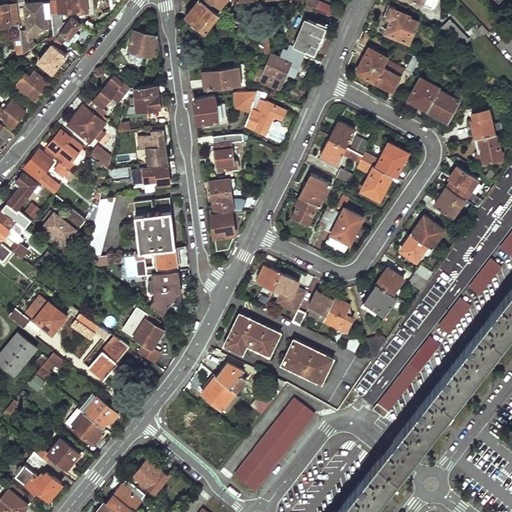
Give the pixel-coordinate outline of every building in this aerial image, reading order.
[(54,26),(50,0),(38,0),(35,0),(26,1),(28,28),(21,29),(24,52),(35,46),(30,39),(30,34),(39,33),(38,28),(54,26)] [(54,31),(63,29),(67,24),(66,21),(63,21),(63,10),(79,9),(79,13),(88,12),(86,0),(50,0),(54,26),(54,31)] [(221,12),(205,0),(198,0),(187,14),(194,20),(191,24),(203,34),(221,12)] [(205,0),(221,12),(230,0),(205,0)] [(306,0),(307,3),(331,14),(333,6),(319,0),(306,0)] [(0,26),(18,24),(16,4),(0,5),(0,26)] [(387,25),(384,31),(408,42),(418,21),(410,17),(410,15),(389,7),(385,16),(389,18),(387,25)] [(65,42),(68,44),(78,33),(84,25),(74,16),(67,24),(63,29),(57,36),(65,42)] [(294,44),(316,53),(322,38),(320,38),(322,31),(325,25),(308,18),(303,30),(301,29),(294,44)] [(439,31),(455,44),(461,49),(468,40),(449,19),(439,31)] [(145,52),(152,54),(156,35),(134,29),(130,49),(132,49),(145,52)] [(57,36),(55,34),(49,37),(48,38),(53,42),(40,60),(53,71),(59,64),(68,53),(60,47),(65,42),(57,36)] [(264,52),(271,51),(270,39),(263,40),(264,52)] [(80,54),(83,50),(75,43),(71,47),(80,54)] [(455,44),(452,48),(458,53),(461,49),(455,44)] [(361,58),(358,64),(357,71),(362,76),(374,82),(383,66),(387,57),(368,47),(361,58)] [(452,48),(439,63),(445,68),(458,53),(452,48)] [(144,59),(145,52),(132,49),(130,56),(144,59)] [(300,56),(284,49),(280,57),(271,53),(263,74),(259,83),(278,91),(290,63),(296,66),(297,62),(300,56)] [(387,57),(383,66),(394,73),(398,66),(389,61),(390,59),(387,57)] [(15,58),(0,67),(0,72),(1,74),(19,63),(15,58)] [(411,58),(403,73),(411,77),(419,63),(411,58)] [(206,89),(240,83),(237,66),(203,72),(204,75),(206,89)] [(383,66),(374,82),(391,91),(400,76),(394,73),(383,66)] [(41,92),(50,81),(36,70),(31,76),(26,73),(16,86),(27,94),(28,92),(36,98),(41,92)] [(255,82),(259,83),(263,74),(259,72),(255,82)] [(125,81),(115,73),(103,88),(89,106),(102,116),(108,110),(104,106),(112,97),(118,102),(131,86),(125,81)] [(419,76),(408,98),(427,110),(439,88),(440,87),(419,76)] [(156,82),(131,86),(127,101),(137,99),(138,109),(161,105),(160,99),(159,92),(158,92),(156,82)] [(439,88),(427,110),(446,121),(458,99),(439,88)] [(238,107),(250,109),(254,97),(257,90),(236,92),(238,107)] [(219,118),(215,95),(195,97),(198,115),(199,122),(219,118)] [(250,109),(245,123),(267,132),(274,114),(283,119),(284,117),(287,109),(254,97),(250,109)] [(26,110),(12,98),(6,105),(12,110),(8,115),(5,112),(2,115),(5,118),(5,119),(13,126),(21,117),(26,110)] [(89,106),(85,102),(75,115),(69,124),(89,140),(94,135),(100,127),(106,119),(102,116),(89,106)] [(470,119),(474,137),(493,133),(487,109),(471,112),(472,119),(470,119)] [(332,128),(327,137),(345,145),(354,128),(337,119),(332,128)] [(119,129),(131,127),(130,120),(121,121),(119,129)] [(267,136),(282,141),(286,127),(272,122),(267,136)] [(105,131),(100,127),(94,135),(99,139),(105,131)] [(165,139),(163,127),(152,129),(153,133),(138,134),(140,147),(147,146),(149,163),(156,162),(167,161),(165,139)] [(84,143),(72,134),(71,136),(62,128),(53,139),(48,145),(49,146),(46,149),(60,161),(67,166),(79,150),(84,143)] [(242,131),(213,135),(215,154),(217,169),(240,166),(239,158),(235,158),(233,141),(244,140),(243,132),(242,131)] [(474,137),(477,151),(479,150),(482,162),(501,158),(495,133),(493,133),(474,137)] [(327,137),(319,153),(336,163),(345,145),(327,137)] [(362,138),(355,151),(362,154),(364,151),(369,141),(362,138)] [(379,159),(376,165),(391,174),(395,175),(407,152),(388,142),(379,159)] [(109,165),(112,155),(98,143),(92,151),(101,158),(109,164),(109,165)] [(32,158),(26,166),(40,177),(38,178),(53,190),(59,182),(45,170),(54,159),(40,148),(32,158)] [(360,157),(376,165),(379,159),(364,151),(362,154),(360,157)] [(371,169),(361,189),(379,199),(391,174),(376,165),(360,157),(356,165),(367,171),(369,168),(371,169)] [(101,158),(98,163),(105,168),(109,164),(101,158)] [(67,166),(60,161),(55,167),(64,175),(70,169),(67,166)] [(167,161),(156,162),(156,165),(145,166),(145,164),(133,166),(135,182),(158,179),(158,184),(170,182),(170,175),(167,161)] [(454,181),(450,188),(465,198),(477,207),(481,200),(467,190),(468,187),(466,185),(472,176),(456,165),(448,176),(454,181)] [(337,171),(334,176),(347,182),(352,173),(339,166),(337,171)] [(477,177),(490,187),(494,181),(474,167),(471,171),(477,177)] [(17,206),(18,207),(38,182),(24,171),(16,182),(20,185),(16,189),(9,200),(17,206)] [(305,183),(299,194),(318,204),(320,205),(331,183),(310,172),(305,183)] [(234,209),(230,177),(212,179),(213,192),(215,209),(234,209)] [(446,185),(433,204),(452,217),(465,198),(450,188),(446,185)] [(292,214),(291,215),(300,220),(301,217),(309,221),(318,204),(299,194),(295,203),(297,204),(292,214)] [(95,255),(99,254),(115,195),(100,197),(97,206),(93,222),(89,238),(85,250),(92,255),(95,255)] [(169,196),(134,200),(140,250),(144,249),(176,246),(175,235),(171,209),(169,196)] [(34,216),(41,206),(32,200),(25,210),(34,216)] [(18,207),(17,206),(15,208),(7,202),(4,207),(2,209),(26,226),(32,218),(18,207)] [(93,222),(97,206),(93,203),(86,217),(93,222)] [(44,222),(65,239),(70,233),(72,234),(74,232),(72,230),(75,227),(77,229),(86,217),(71,204),(62,216),(54,210),(50,207),(41,219),(45,221),(44,222)] [(323,206),(317,220),(326,225),(333,211),(323,206)] [(324,228),(331,232),(326,241),(344,250),(348,242),(349,242),(362,216),(343,206),(340,213),(334,209),(333,211),(326,225),(324,228)] [(0,237),(0,238),(21,255),(28,246),(22,242),(26,237),(21,233),(25,227),(2,209),(0,211),(0,234),(1,236),(0,237)] [(218,248),(229,246),(236,234),(233,214),(242,214),(241,209),(234,209),(215,209),(211,209),(214,228),(215,235),(216,235),(218,248)] [(423,214),(410,233),(427,245),(430,247),(444,228),(423,214)] [(78,233),(89,238),(93,222),(86,217),(78,233)] [(511,232),(501,246),(511,254),(511,252),(511,232)] [(410,233),(400,247),(410,254),(409,256),(415,261),(427,245),(410,233)] [(449,236),(438,252),(442,256),(454,239),(449,236)] [(176,246),(144,249),(145,256),(152,255),(153,265),(146,266),(147,275),(152,274),(163,273),(162,267),(178,265),(178,260),(176,246)] [(110,263),(108,253),(99,254),(95,255),(92,259),(98,264),(110,263)] [(492,258),(471,285),(481,293),(502,266),(492,258)] [(263,263),(255,280),(273,289),(281,272),(263,263)] [(414,272),(426,280),(431,272),(420,263),(414,272)] [(387,267),(376,283),(391,294),(402,278),(387,267)] [(163,273),(152,274),(153,280),(151,280),(153,291),(154,291),(155,298),(151,304),(164,313),(170,304),(181,303),(177,271),(163,273)] [(281,272),(273,289),(291,297),(293,294),(299,281),(281,272)] [(414,272),(408,281),(419,289),(426,280),(414,272)] [(299,281),(293,294),(300,298),(307,285),(299,281)] [(375,283),(362,301),(383,316),(396,297),(391,294),(376,283),(375,283)] [(316,289),(308,305),(311,306),(326,313),(334,297),(316,289)] [(511,291),(396,441),(416,457),(511,336),(511,291)] [(54,333),(68,315),(41,294),(27,311),(54,333)] [(326,313),(323,320),(345,331),(352,317),(344,313),(349,304),(334,297),(326,313)] [(461,297),(439,325),(450,333),(471,306),(461,297)] [(74,305),(69,311),(106,338),(112,331),(74,305)] [(25,327),(31,318),(16,306),(9,314),(25,327)] [(160,319),(140,306),(125,328),(145,341),(139,351),(154,361),(161,351),(152,345),(164,328),(157,323),(160,319)] [(311,306),(308,313),(323,320),(326,313),(311,306)] [(297,308),(291,321),(299,325),(305,312),(297,308)] [(229,327),(222,342),(240,351),(245,342),(267,353),(277,330),(237,311),(229,327)] [(0,361),(16,374),(37,347),(18,331),(0,353),(0,361)] [(130,344),(112,331),(106,338),(110,340),(88,367),(104,380),(118,362),(117,361),(130,344)] [(365,338),(371,360),(385,338),(379,334),(365,338)] [(351,336),(345,347),(361,355),(364,348),(359,345),(361,341),(351,336)] [(430,336),(409,363),(420,372),(441,344),(430,336)] [(291,337),(278,362),(318,381),(330,356),(291,337)] [(59,367),(66,359),(54,350),(37,371),(45,377),(55,364),(59,367)] [(215,374),(234,390),(235,391),(246,379),(240,374),(243,370),(226,361),(215,374)] [(27,381),(36,391),(46,382),(37,373),(27,381)] [(202,390),(221,407),(234,390),(215,374),(202,390)] [(269,383),(278,391),(286,381),(274,375),(269,383)] [(378,403),(389,411),(410,383),(400,375),(378,403)] [(88,397),(93,401),(97,395),(93,391),(88,397)] [(81,406),(104,424),(109,417),(112,419),(115,417),(119,412),(97,395),(93,401),(88,397),(81,406)] [(294,397),(236,472),(255,488),(256,488),(315,413),(294,397)] [(254,407),(257,409),(261,413),(267,405),(260,400),(254,407)] [(11,413),(17,405),(12,401),(6,408),(11,413)] [(389,411),(378,403),(374,408),(385,416),(389,411)] [(69,421),(74,424),(73,425),(94,441),(97,437),(100,434),(97,432),(104,424),(81,406),(69,421)] [(257,409),(246,422),(250,426),(261,413),(257,409)] [(38,453),(47,460),(53,454),(69,466),(74,459),(81,450),(62,435),(50,451),(44,446),(38,453)] [(376,467),(396,484),(416,457),(396,441),(376,467)] [(38,453),(36,451),(16,475),(48,499),(62,481),(45,468),(50,462),(47,460),(38,453)] [(134,474),(155,491),(169,474),(148,457),(141,465),(134,474)] [(374,511),(396,484),(376,467),(340,511),(374,511)] [(11,487),(6,483),(0,489),(0,491),(4,495),(0,498),(0,508),(4,511),(20,511),(28,503),(21,496),(11,487)] [(11,487),(21,496),(25,491),(15,483),(11,487)] [(107,502),(119,511),(134,511),(135,511),(133,510),(141,499),(123,484),(116,492),(107,502)] [(95,511),(119,511),(107,502),(105,500),(97,511),(95,511)]
